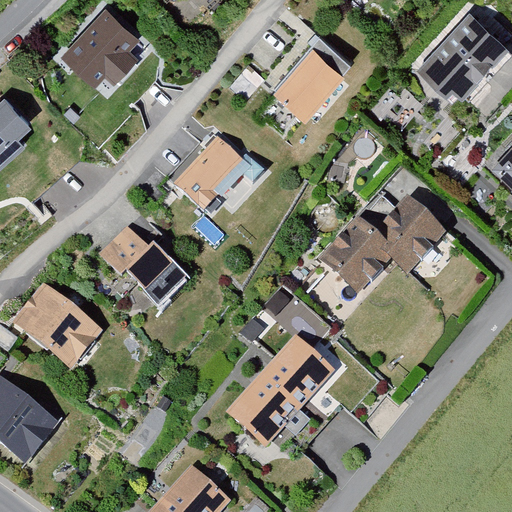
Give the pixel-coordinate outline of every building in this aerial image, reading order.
[(107,8),(62,59),(95,87),(103,78),(114,88),(138,61),(130,54),(142,40),(107,8)] [(469,15),(417,70),(452,103),(458,97),(466,103),(511,55),(469,15)] [(324,57),(285,100),(320,132),(359,88),(324,57)] [(0,171),(25,148),(20,143),(34,129),(6,98),(0,102),(0,171)] [(177,185),(210,215),(222,201),(218,198),(249,163),(220,137),(177,185)] [(511,149),(494,170),(511,186),(511,149)] [(359,214),(321,259),(360,293),(392,255),(409,270),(445,230),(408,199),(379,232),(359,214)] [(128,282),(131,279),(150,297),(177,269),(159,251),(155,254),(128,228),(100,256),(128,282)] [(44,284),(12,324),(71,370),(102,330),(44,284)] [(294,335),(225,411),(266,448),(335,372),(294,335)] [(60,421),(0,376),(0,444),(27,464),(60,421)] [(193,467),(151,511),(226,511),(234,504),(227,497),(220,492),(214,486),(193,467)]
